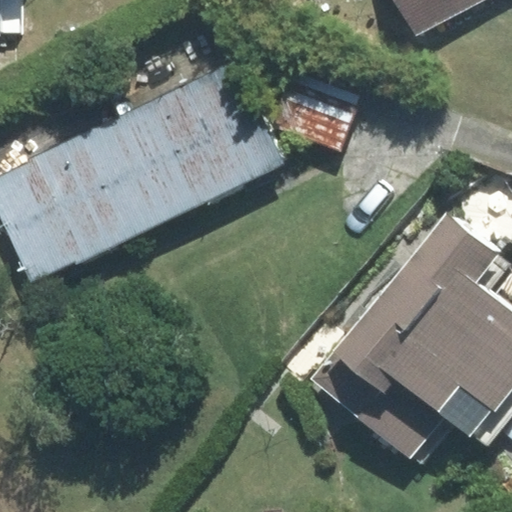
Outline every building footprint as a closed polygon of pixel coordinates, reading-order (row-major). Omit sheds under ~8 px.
[(0,0),(0,38),(32,38),(31,0),(0,0)] [(395,0),(413,35),(482,0),(395,0)] [(282,178),(234,72),(0,176),(0,233),(26,292),(282,178)] [(363,95),(295,72),(274,137),(341,160),(363,95)] [(472,460),(511,412),(511,324),(474,292),(498,264),(445,218),(315,370),(422,462),(444,436),(472,460)]
